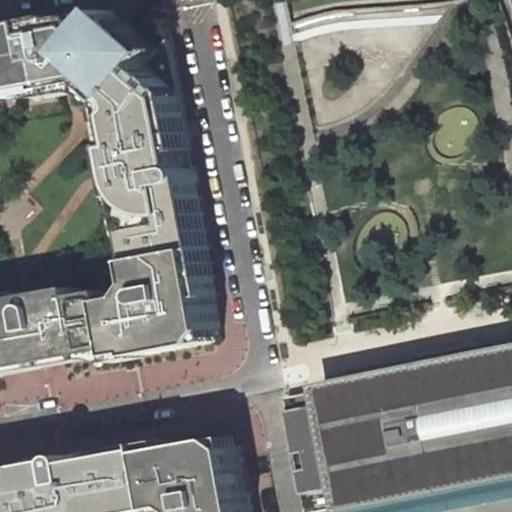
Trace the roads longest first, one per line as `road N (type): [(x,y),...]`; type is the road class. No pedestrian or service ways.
road 1 (residential): [(197,0),(264,381)]
road 2 (residential): [(264,381),(0,434)]
road 3 (residential): [(264,381),(293,511)]
